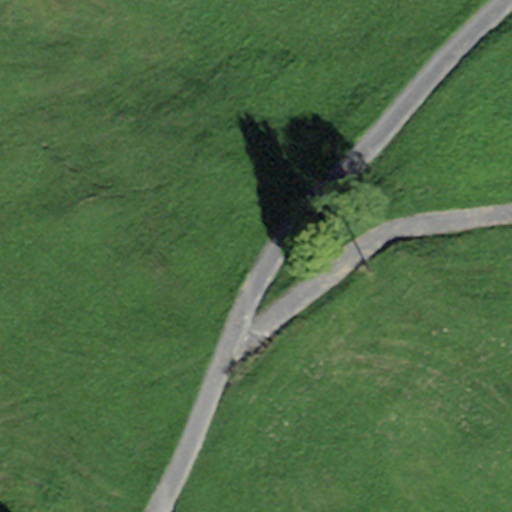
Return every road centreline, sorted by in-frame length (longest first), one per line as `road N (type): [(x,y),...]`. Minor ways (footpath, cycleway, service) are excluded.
road 1 (track): [(177,511),(292,244),(511,23)]
road 2 (track): [(241,362),(390,239),(511,225)]
